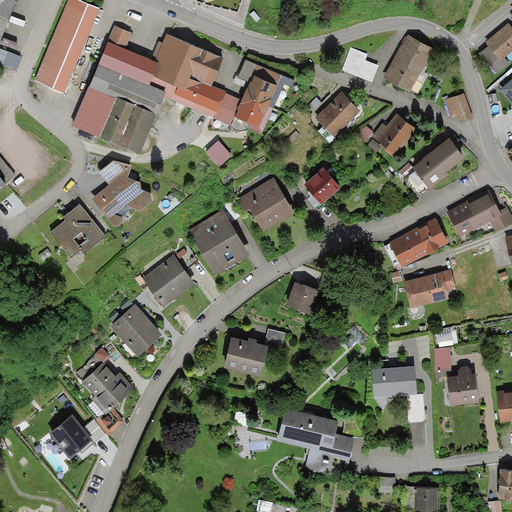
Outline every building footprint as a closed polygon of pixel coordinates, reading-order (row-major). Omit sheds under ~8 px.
[(100,9),(78,0),(67,0),(33,82),(64,94),(100,9)] [(511,50),(511,26),(509,23),(485,44),(488,47),(498,58),(500,61),(511,50)] [(149,90),(153,81),(177,91),(172,102),(191,110),(229,127),(241,100),(214,89),(225,62),(166,37),(163,44),(159,42),(151,61),(125,51),(132,34),(114,27),(71,127),(140,157),(166,97),(149,90)] [(434,50),(409,38),(386,83),(416,98),(430,71),(424,68),(434,50)] [(498,58),(488,47),(478,56),(488,67),(498,58)] [(366,55),(347,49),(340,71),(373,82),(378,67),(364,62),(366,55)] [(294,82),(245,61),(237,79),(251,85),(236,120),(262,131),(281,85),(291,89),(294,82)] [(511,81),(502,90),(511,102),(511,81)] [(361,112),(342,92),(325,108),(316,98),(304,109),(332,139),(361,112)] [(463,92),(444,99),(450,116),(456,114),(460,124),(473,119),(463,92)] [(387,128),(383,125),(371,139),(373,140),(367,148),(375,155),(380,149),(394,160),(418,132),(398,116),(387,128)] [(372,132),(362,126),(356,138),(365,143),(372,132)] [(466,160),(450,140),(414,169),(417,172),(407,180),(419,195),(428,188),(430,191),(447,178),(446,176),(466,160)] [(354,151),(345,141),(335,150),(344,160),(354,151)] [(0,188),(7,182),(6,180),(15,173),(0,154),(0,188)] [(133,168),(115,161),(99,175),(110,188),(92,203),(113,230),(123,221),(118,214),(128,207),(139,213),(152,203),(152,195),(143,192),(141,184),(132,180),(133,168)] [(341,189),(324,172),(306,189),(323,206),(341,189)] [(295,214),(274,180),(242,200),(263,234),(295,214)] [(498,214),(487,192),(465,203),(466,205),(446,215),(459,240),(493,223),(497,231),(511,223),(511,218),(507,209),(498,214)] [(105,237),(80,208),(49,235),(76,267),(87,257),(85,254),(105,237)] [(250,255),(224,212),(188,233),(215,277),(250,255)] [(434,221),(389,246),(402,270),(448,245),(434,221)] [(196,284),(173,257),(144,281),(166,308),(196,284)] [(452,273),(405,283),(411,310),(451,301),(449,291),(456,290),(452,273)] [(506,273),(497,276),(500,282),(508,279),(506,273)] [(334,277),(324,274),(319,288),(329,291),(334,277)] [(318,292),(297,286),(290,311),(311,317),(318,292)] [(41,298),(27,310),(38,323),(52,310),(41,298)] [(163,337),(134,305),(130,300),(123,306),(127,311),(119,319),(116,314),(109,320),(113,325),(110,328),(138,359),(163,337)] [(454,328),(435,333),(438,349),(458,344),(454,328)] [(285,334),(267,330),(263,345),(281,349),(285,334)] [(270,348),(232,339),(225,370),(262,379),(270,348)] [(102,415),(95,422),(108,436),(123,422),(112,410),(134,390),(118,372),(115,375),(105,364),(110,360),(100,349),(75,373),(83,382),(81,385),(94,399),(90,402),(102,415)] [(451,351),(434,351),(435,371),(451,371),(451,351)] [(415,369),(371,372),(373,399),(418,395),(415,369)] [(471,370),(460,371),(460,379),(448,380),(450,406),(480,404),(478,378),(472,378),(471,370)] [(511,391),(495,394),(500,424),(511,422),(511,391)] [(333,437),(336,425),(283,412),(275,445),(308,453),(303,472),(320,476),(324,458),(351,465),(356,442),(333,437)] [(91,435),(72,413),(52,431),(70,452),(91,435)] [(249,416),(235,413),(232,425),(247,428),(249,416)] [(365,421),(344,418),(341,436),(363,439),(365,421)] [(511,472),(501,472),(499,502),(511,502),(511,472)] [(395,479),(379,479),(379,494),(395,494),(395,479)] [(438,511),(439,490),(405,489),(404,511),(423,511),(438,511)] [(323,496),(305,494),(304,505),(321,507),(323,496)] [(271,511),(274,503),(259,500),(257,511),(271,511)]
